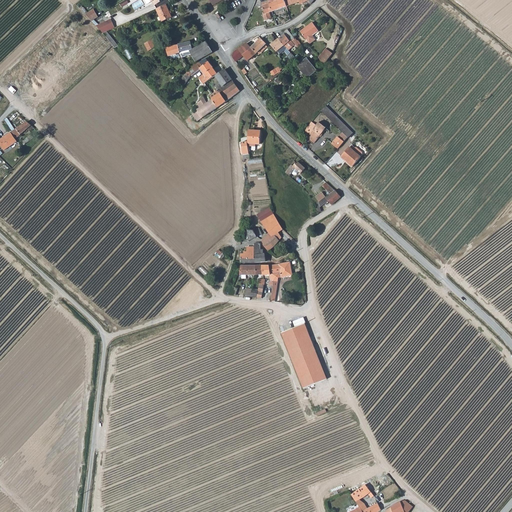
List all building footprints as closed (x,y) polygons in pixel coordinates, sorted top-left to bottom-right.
[(287,6),(285,0),(277,0),(278,1),(269,4),(272,11),(287,6)] [(269,4),(263,6),(265,14),(263,15),(265,21),(271,18),(269,13),(272,11),(269,4)] [(172,17),(166,5),(156,9),(162,21),(172,17)] [(76,9),(8,76),(44,113),(112,46),(76,9)] [(92,22),(100,17),(95,9),(87,13),(92,22)] [(99,24),(102,33),(116,29),(113,19),(99,24)] [(317,29),(311,20),(305,25),(306,26),(300,31),(305,38),(306,38),(309,42),(315,37),(312,33),(317,29)] [(288,29),(283,32),(285,34),(291,41),(294,38),(290,32),(288,29)] [(107,32),(104,33),(111,42),(114,40),(107,32)] [(289,50),(295,45),(291,41),(285,34),(283,36),(279,39),(289,50)] [(257,54),(267,44),(261,38),(251,48),(247,43),(244,45),(254,56),(257,54)] [(294,38),(291,41),(295,45),(296,47),(300,43),(297,39),(296,40),(294,38)] [(155,39),(146,43),(149,51),(159,47),(155,39)] [(287,54),(290,51),(289,50),(279,39),(271,45),(276,51),(282,47),(287,54)] [(193,41),(178,45),(181,52),(192,49),(191,51),(193,56),(210,47),(207,41),(196,48),(193,41)] [(187,66),(181,52),(178,45),(166,48),(169,57),(177,55),(177,54),(178,53),(184,68),(187,66)] [(248,61),(248,60),(254,56),(244,45),(243,45),(240,48),(236,50),(233,53),(233,58),(236,62),(244,56),(248,61)] [(196,61),(213,52),(210,47),(193,56),(196,61)] [(332,55),(333,54),(330,50),(319,58),(322,62),(332,55)] [(192,76),(200,69),(209,62),(211,60),(208,57),(192,66),(194,69),(189,72),(191,76),(192,76)] [(306,58),(297,65),(308,78),(316,70),(306,58)] [(200,69),(205,75),(213,68),(209,62),(200,69)] [(217,74),(213,68),(205,75),(207,77),(204,80),(206,83),(215,75),(217,74)] [(209,94),(212,98),(218,107),(232,97),(240,90),(225,69),(216,76),(220,82),(215,85),(217,88),(212,92),(209,94)] [(183,81),(182,82),(185,84),(191,76),(189,72),(189,70),(186,73),(182,80),(183,81)] [(211,112),(218,107),(212,98),(207,101),(204,97),(203,97),(201,98),(201,99),(201,100),(211,112)] [(195,117),(200,113),(203,118),(211,112),(201,100),(198,103),(195,106),(195,107),(198,110),(192,114),(195,117)] [(325,105),(321,111),(339,128),(344,123),(325,105)] [(203,118),(200,113),(195,117),(198,122),(203,118)] [(22,125),(26,130),(28,129),(31,126),(27,122),(22,125)] [(317,125),(312,122),(305,130),(310,134),(308,138),(315,143),(326,127),(319,122),(317,125)] [(339,128),(349,137),(349,136),(353,132),(344,123),(339,128)] [(26,130),(22,125),(13,131),(11,132),(16,139),(26,130)] [(32,133),(34,134),(36,133),(32,126),(31,126),(28,129),(32,133)] [(262,132),(249,131),(248,144),(257,145),(261,145),(262,132)] [(0,143),(5,150),(17,142),(16,139),(11,132),(0,139),(0,143)] [(23,144),(24,145),(33,138),(31,135),(23,141),(25,143),(23,144)] [(338,148),(344,141),(345,141),(339,136),(332,144),(338,148)] [(250,154),(249,147),(248,144),(248,141),(242,142),(243,155),(250,154)] [(354,165),(361,157),(349,146),(341,156),(345,159),(346,159),(354,165)] [(296,163),(294,161),(286,172),(290,176),(292,173),(294,175),(295,175),(297,175),(299,172),(301,173),(306,168),(298,161),(296,163)] [(332,192),(335,190),(326,182),(323,186),(328,191),(329,190),(332,192)] [(335,190),(332,192),(326,197),(329,200),(332,205),(341,197),(335,190)] [(320,202),(326,197),(326,196),(323,191),(316,196),(320,202)] [(326,197),(320,202),(318,203),(320,207),(329,200),(326,197)] [(263,244),(268,250),(268,251),(275,246),(282,237),(279,232),(283,229),(274,214),(261,221),(269,234),(264,238),(267,241),(263,244)] [(242,230),(242,233),(241,237),(245,237),(245,234),(247,234),(247,238),(249,238),(249,241),(257,237),(254,230),(242,230)] [(250,254),(241,254),(241,262),(256,262),(255,250),(261,250),(260,244),(259,243),(254,243),(254,246),(250,246),(250,254)] [(256,262),(266,262),(270,261),(269,257),(266,257),(265,254),(261,254),(261,250),(255,250),(256,262)] [(291,262),(280,264),(281,273),(282,277),(293,275),(291,262)] [(269,265),(270,276),(271,281),(274,281),(273,274),(281,273),(280,264),(269,265)] [(256,274),(256,265),(241,265),(240,275),(256,274)] [(270,276),(269,265),(262,265),(262,274),(267,274),(268,276),(270,276)] [(238,289),(232,286),(229,294),(230,295),(231,295),(236,295),(238,289)] [(303,388),(327,379),(305,323),(282,332),(303,388)] [(362,511),(377,511),(381,510),(378,503),(368,509),(365,504),(360,499),(369,494),(372,498),(374,496),(365,485),(352,495),(360,507),(362,511)] [(408,511),(413,506),(405,500),(401,501),(386,510),(385,511),(408,511)]
